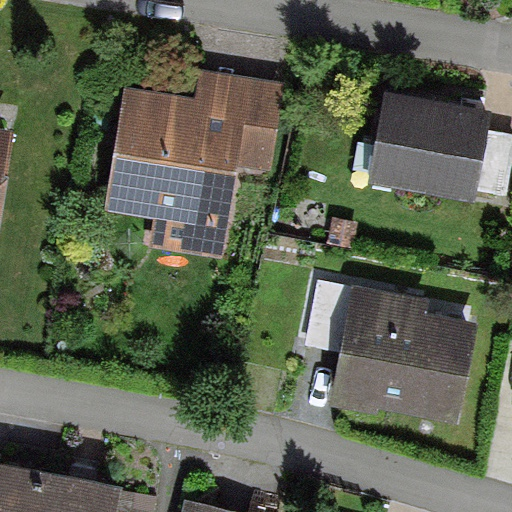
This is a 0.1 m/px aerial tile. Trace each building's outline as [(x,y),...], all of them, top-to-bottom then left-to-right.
[(191,114),(126,103),(108,207),(153,215),(147,252),(225,265),(240,177),(271,183),(287,91),(198,76),(191,114)] [(485,125),(381,107),(367,187),(472,204),(485,125)] [(341,351),(353,285),(317,278),(305,344),(341,351)] [(429,300),(353,285),(341,351),(330,406),(457,430),(477,325),(426,315),(429,300)] [(106,511),(110,489),(0,471),(0,511),(106,511)]
